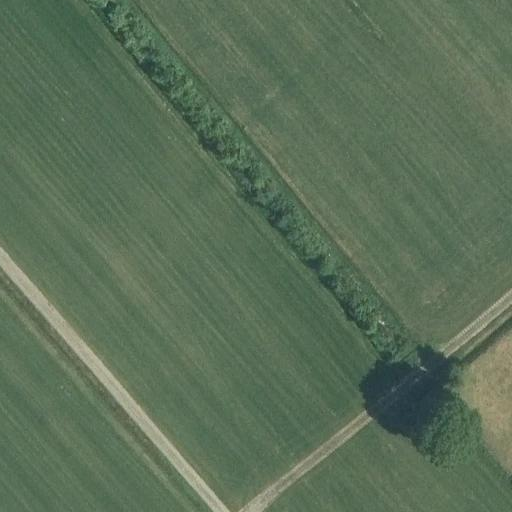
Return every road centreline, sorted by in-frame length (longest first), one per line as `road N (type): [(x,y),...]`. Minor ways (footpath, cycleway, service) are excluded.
road 1 (track): [(252,511),(511,295)]
road 2 (track): [(217,511),(0,257)]
